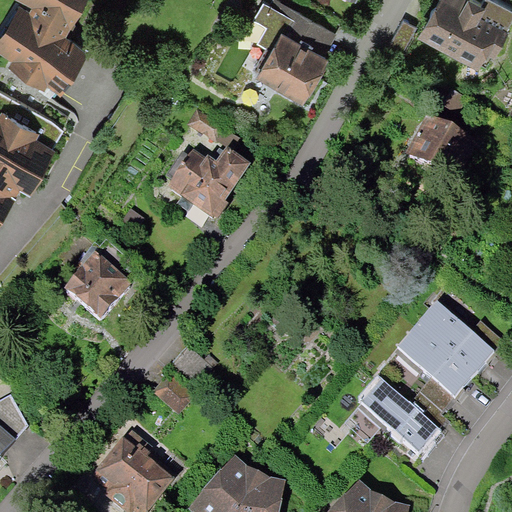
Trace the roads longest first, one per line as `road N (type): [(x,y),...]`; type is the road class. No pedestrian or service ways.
road 1 (residential): [(3,511),(267,188),(381,0)]
road 2 (residential): [(0,253),(18,234),(95,79)]
road 3 (residential): [(511,399),(487,436),(460,511)]
